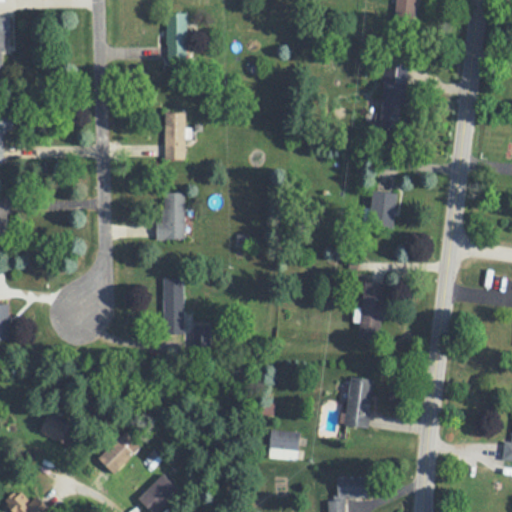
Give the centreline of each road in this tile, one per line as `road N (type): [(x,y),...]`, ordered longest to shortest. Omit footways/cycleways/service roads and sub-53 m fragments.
road 1 (tertiary): [(422,511),(477,0)]
road 2 (residential): [(96,0),(100,257),(80,316)]
